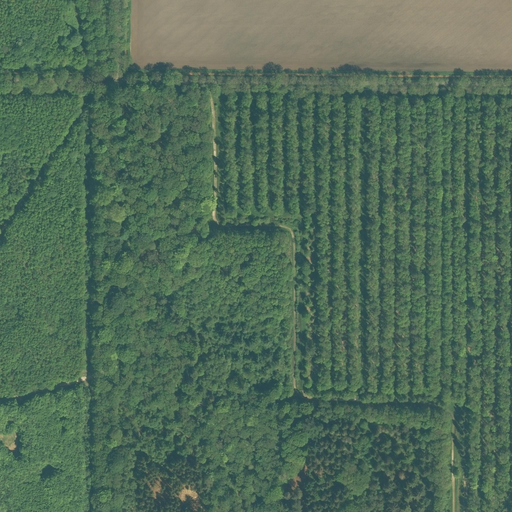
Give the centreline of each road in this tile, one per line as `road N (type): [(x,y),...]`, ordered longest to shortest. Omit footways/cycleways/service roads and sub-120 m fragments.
road 1 (track): [(453,511),(447,410),(295,390),(292,234),(284,226),(231,226),(213,217),(213,107),(204,82)]
road 2 (unclassified): [(0,80),(511,84)]
